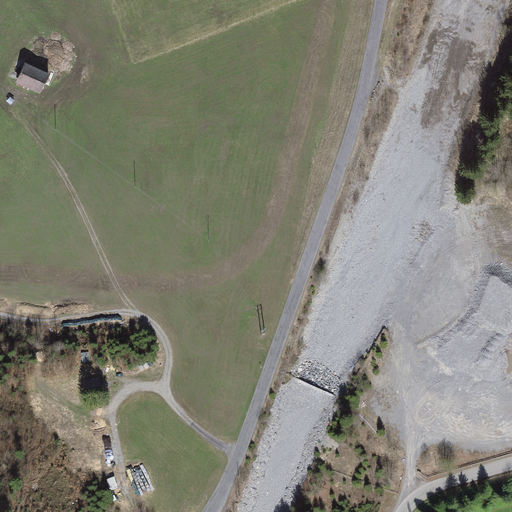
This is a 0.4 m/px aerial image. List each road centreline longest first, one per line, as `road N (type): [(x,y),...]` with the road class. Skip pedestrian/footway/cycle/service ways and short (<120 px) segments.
road 1 (unclassified): [(381,0),(339,172),(210,511)]
road 2 (track): [(0,317),(137,315),(67,182),(22,124),(15,94)]
road 3 (track): [(511,273),(482,252),(431,240),(413,224),(391,176),(370,57)]
road 4 (track): [(411,501),(425,411),(486,353),(511,304)]
road 5 (track): [(137,315),(163,342),(171,404),(238,454)]
road 6 (unclassified): [(401,511),(429,489),(511,464)]
